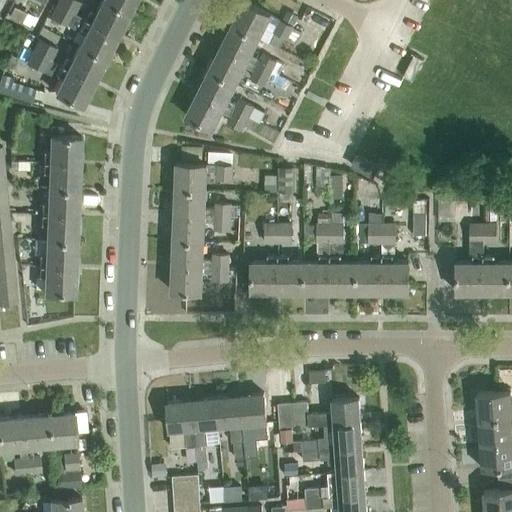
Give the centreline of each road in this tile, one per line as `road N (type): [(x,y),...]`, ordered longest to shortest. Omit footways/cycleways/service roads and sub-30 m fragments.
road 1 (tertiary): [(123,365),(130,165),(145,96),(196,0)]
road 2 (residential): [(435,350),(282,349),(123,365)]
road 3 (residential): [(444,511),(435,350)]
road 4 (tertiary): [(133,511),(123,365)]
road 5 (residential): [(0,374),(123,365)]
